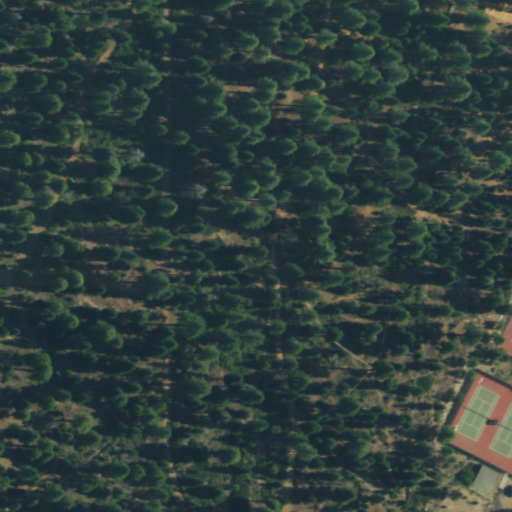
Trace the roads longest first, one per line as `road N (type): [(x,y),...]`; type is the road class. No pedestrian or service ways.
road 1 (track): [(292,511),(295,435),(278,292),(326,0)]
road 2 (track): [(158,0),(165,135),(156,286),(177,511)]
road 3 (track): [(0,260),(44,209),(79,89),(135,0)]
